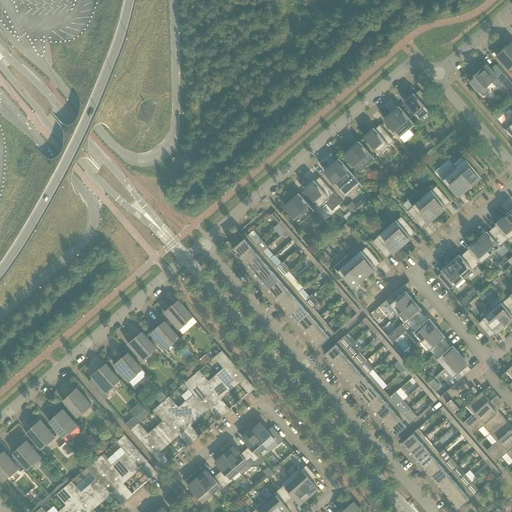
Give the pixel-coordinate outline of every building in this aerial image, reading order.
[(496,57),(507,69),(508,68),(509,69),(511,66),(511,43),(511,45),(510,44),(507,47),(506,46),(499,52),(500,53),(497,55),(498,56),(496,57)] [(482,96),(485,96),(489,93),(489,90),(486,87),(491,82),(494,86),(499,86),(501,84),(507,79),(496,65),(490,69),(486,65),(474,76),(475,77),(469,82),(478,92),(479,92),(482,96)] [(511,83),(507,79),(501,84),(511,96),(511,83)] [(420,90),(414,95),(405,103),(419,119),(434,107),(420,90)] [(500,109),(492,116),(496,121),(504,114),(510,109),(506,104),(500,109)] [(385,120),(399,137),(414,124),(400,108),(385,120)] [(511,113),(500,125),(505,131),(511,138),(511,113)] [(380,125),(374,130),(365,138),(379,154),(394,141),(380,125)] [(435,137),(430,142),(433,146),(439,141),(435,137)] [(354,147),(345,155),(349,159),(345,163),(351,169),(354,166),(359,172),(369,163),(374,159),(366,150),(360,142),(354,147)] [(415,150),(408,157),(414,164),(421,157),(415,150)] [(461,158),(453,164),(471,185),(485,172),(471,156),(465,162),(461,158)] [(334,164),(325,173),(331,180),(339,189),(345,195),(359,183),(354,176),(346,167),(340,160),(334,164)] [(471,185),(453,164),(439,177),(457,197),(471,185)] [(390,171),(387,173),(394,182),(402,175),(398,172),(396,174),(393,174),(390,171)] [(320,177),(305,190),(322,209),(327,205),(332,212),(342,203),(320,177)] [(436,186),(422,199),(436,215),(450,203),(436,186)] [(303,192),(300,195),(311,208),(315,205),(303,192)] [(413,206),(407,211),(415,220),(422,228),(427,223),(436,215),(422,199),(416,192),(407,199),(413,206)] [(285,207),(299,224),(314,211),(311,208),(300,195),(285,207)] [(352,202),(346,207),(354,216),(367,205),(362,199),(358,202),(355,204),(355,205),(352,202)] [(366,207),(361,212),(365,216),(370,212),(366,207)] [(271,215),(278,223),(282,221),(274,212),(271,215)] [(492,229),(504,243),(508,239),(509,240),(511,236),(511,224),(504,216),(495,224),(496,225),(492,229)] [(401,217),(387,229),(401,246),(415,233),(401,217)] [(278,223),(286,232),(289,229),(282,221),(278,223)] [(278,223),(274,228),(281,236),(286,232),(278,223)] [(286,232),(293,240),(296,237),(289,229),(286,232)] [(401,246),(387,229),(372,242),(387,258),(401,246)] [(477,239),(478,241),(490,255),(491,255),(496,262),(501,257),(498,253),(506,246),(504,243),(492,229),(487,233),(486,231),(477,239)] [(248,235),(233,248),(234,249),(236,251),(235,253),(239,258),(246,252),(260,239),(253,231),(248,235)] [(293,240),(300,248),(303,245),(296,237),(293,240)] [(261,239),(239,258),(240,258),(241,257),(243,260),(242,261),(246,266),(262,252),(267,248),(268,247),(261,239)] [(490,255),(478,241),(477,239),(468,247),(469,249),(465,253),(477,266),(481,263),(491,255),(490,255)] [(300,248),(307,256),(310,253),(303,245),(300,248)] [(366,247),(352,260),(366,276),(380,264),(366,247)] [(249,269),(254,274),(269,260),(274,256),(267,248),(262,252),(246,266),(247,266),(248,265),(251,268),(249,269)] [(307,256),(314,264),(317,261),(310,253),(307,256)] [(465,253),(460,256),(459,255),(450,263),(463,279),(473,271),(472,270),(477,266),(465,253)] [(366,276),(352,260),(348,255),(334,268),(352,289),(366,276)] [(281,264),(274,256),(269,260),(276,268),(281,264)] [(256,277),(261,282),(276,268),(269,260),(254,274),(255,273),(258,276),(256,277)] [(314,264),(321,273),(324,270),(317,261),(314,264)] [(276,268),(261,282),(262,281),(265,284),(263,285),(268,290),(283,276),(289,272),(290,270),(283,262),(281,264),(276,268)] [(437,276),(449,290),(454,286),(454,287),(463,279),(450,263),(441,271),(442,272),(437,276)] [(498,266),(493,270),(497,275),(502,271),(498,266)] [(321,273),(328,281),(332,278),(324,270),(321,273)] [(289,272),(283,276),(291,285),(296,280),(289,272)] [(270,293),(275,298),(291,285),(283,276),(268,290),(269,289),(272,292),(270,293)] [(328,281),(335,289),(339,286),(332,278),(328,281)] [(303,288),(296,280),(291,285),(298,293),(302,289),(303,288)] [(278,302),(282,307),(298,293),(291,285),(275,298),(275,299),(276,297),(279,301),(278,302)] [(335,289),(342,297),(346,294),(339,286),(335,289)] [(386,300),(379,307),(380,307),(391,319),(390,320),(391,321),(398,314),(412,302),(413,301),(405,291),(404,293),(400,288),(386,300)] [(298,293),(282,307),(284,306),(286,309),(285,310),(289,315),(305,301),(309,297),(302,289),(298,293)] [(342,297),(350,305),(353,302),(346,294),(342,297)] [(305,301),(289,315),(291,314),(293,317),(292,318),(296,323),(312,309),(319,303),(312,295),(309,297),(305,301)] [(467,296),(460,302),(464,306),(471,300),(467,296)] [(169,309),(164,313),(166,315),(179,329),(183,334),(197,322),(192,317),(178,300),(169,309)] [(511,307),(506,300),(501,304),(500,304),(492,311),(505,327),(511,321),(511,307)] [(404,322),(395,330),(400,336),(402,334),(405,332),(410,328),(424,315),(420,311),(421,310),(413,301),(398,314),(404,322)] [(353,302),(350,305),(357,314),(360,311),(353,302)] [(299,326),(303,331),(319,317),(312,309),(296,323),(298,322),(300,325),(299,326)] [(478,324),(490,338),(495,334),(496,335),(505,327),(492,311),(482,319),(483,320),(478,324)] [(410,328),(405,332),(406,332),(411,328),(421,340),(416,344),(417,345),(421,342),(437,328),(429,319),(428,320),(424,315),(410,328)] [(306,334),(310,339),(326,325),(319,317),(303,331),(304,331),(305,330),(307,333),(306,334)] [(363,320),(370,329),(373,326),(366,317),(363,320)] [(155,329),(150,333),(152,335),(159,343),(165,350),(179,338),(171,329),(164,321),(155,329)] [(326,325),(310,339),(311,340),(312,338),(314,341),(313,342),(318,348),(334,334),(326,325)] [(370,329),(377,337),(380,334),(373,326),(370,329)] [(434,355),(447,343),(444,338),(445,337),(437,328),(421,342),(429,351),(430,350),(434,355)] [(395,340),(400,336),(395,330),(388,336),(393,342),(395,340)] [(132,340),(128,344),(130,346),(136,354),(142,361),(156,349),(148,340),(142,332),(132,340)] [(352,344),(356,342),(348,333),(345,336),(352,344)] [(377,337),(384,345),(387,342),(380,334),(377,337)] [(400,336),(395,340),(397,342),(404,336),(402,334),(400,336)] [(331,363),(347,349),(352,344),(345,336),(324,353),(325,354),(328,357),(327,358),(331,363)] [(352,344),(359,353),(363,350),(356,342),(352,344)] [(384,345),(391,353),(395,351),(387,342),(384,345)] [(438,359),(437,360),(445,369),(461,355),(453,346),(451,347),(447,343),(434,355),(438,359)] [(347,349),(331,363),(333,362),(335,365),(334,366),(338,371),(354,357),(359,353),(352,344),(347,349)] [(223,368),(216,374),(230,391),(229,390),(238,382),(248,393),(246,395),(254,388),(222,350),(214,357),(223,368)] [(391,353),(398,361),(402,359),(395,351),(391,353)] [(118,361),(114,365),(116,367),(122,375),(128,382),(133,387),(147,375),(142,369),(135,360),(128,353),(118,361)] [(354,357),(338,371),(340,370),(342,373),(341,374),(345,379),(361,365),(366,361),(359,353),(354,357)] [(206,355),(199,360),(203,365),(210,360),(206,355)] [(457,382),(471,370),(467,365),(469,364),(461,355),(445,369),(453,378),(453,377),(457,382)] [(398,361),(405,370),(409,367),(402,359),(398,361)] [(361,365),(345,379),(345,380),(347,378),(349,381),(348,382),(352,387),(368,374),(372,370),(373,369),(366,361),(361,365)] [(92,379),(89,382),(105,399),(104,398),(109,395),(106,392),(119,380),(119,381),(120,380),(105,364),(96,372),(91,377),(92,379)] [(405,370),(412,377),(415,374),(409,367),(405,370)] [(452,387),(457,382),(453,377),(453,378),(445,369),(440,373),(452,387)] [(190,370),(185,374),(189,379),(191,377),(194,374),(190,370)] [(194,374),(191,377),(224,414),(232,408),(231,407),(229,409),(220,398),(229,390),(230,391),(216,374),(208,381),(199,370),(194,374)] [(375,382),(379,378),(372,370),(368,374),(375,382)] [(355,391),(359,396),(375,382),(368,374),(352,387),(352,388),(354,387),(356,389),(355,391)] [(412,377),(420,386),(423,383),(415,374),(412,377)] [(193,394),(186,401),(200,417),(199,416),(208,408),(218,419),(216,421),(224,414),(191,377),(189,379),(183,384),(193,394)] [(375,382),(359,396),(360,396),(361,395),(363,398),(362,399),(366,404),(382,390),(386,386),(379,378),(375,382)] [(420,386),(427,394),(430,392),(423,383),(420,386)] [(72,392),(63,401),(77,417),(91,405),(79,391),(77,388),(72,392)] [(396,393),(402,401),(403,400),(408,397),(400,388),(396,392),(397,392),(396,393)] [(369,407),(373,412),(389,398),(382,390),(366,404),(367,404),(368,403),(370,406),(369,407)] [(376,415),(380,420),(403,400),(402,401),(396,393),(397,392),(396,392),(389,398),(373,412),(374,412),(375,411),(377,414),(376,415)] [(430,392),(427,394),(434,403),(437,400),(430,392)] [(463,423),(468,429),(494,406),(492,407),(481,394),(482,393),(482,392),(466,406),(473,414),(463,423)] [(169,396),(161,403),(194,441),(201,434),(199,435),(190,424),(199,416),(200,418),(200,417),(186,401),(178,407),(169,396)] [(383,423),(388,428),(410,408),(409,409),(403,401),(404,401),(403,400),(380,420),(381,420),(382,419),(385,422),(383,423)] [(459,409),(453,401),(451,400),(446,404),(454,413),(459,409)] [(163,421),(155,427),(170,444),(170,443),(169,442),(178,434),(188,445),(186,447),(194,441),(161,403),(153,410),(163,421)] [(440,409),(447,418),(451,415),(443,406),(440,409)] [(483,425),(490,434),(506,420),(505,419),(504,421),(493,408),(494,406),(468,429),(473,434),(483,425)] [(99,407),(93,412),(97,417),(103,412),(99,407)] [(410,408),(388,428),(388,429),(389,427),(392,430),(390,431),(395,437),(418,417),(417,416),(416,417),(410,410),(411,409),(410,408)] [(58,413),(49,421),(56,429),(63,438),(77,426),(71,419),(65,411),(63,409),(58,413)] [(149,414),(144,409),(138,414),(142,419),(149,414)] [(447,418),(454,426),(458,423),(451,415),(447,418)] [(131,430),(139,422),(133,416),(125,423),(131,430)] [(36,424),(26,432),(33,440),(41,449),(55,437),(49,429),(42,422),(41,420),(36,424)] [(490,434),(485,437),(492,445),(487,450),(492,456),(511,438),(511,430),(504,421),(506,420),(490,434)] [(139,422),(131,430),(163,467),(171,460),(169,461),(159,450),(168,442),(170,444),(155,427),(148,433),(139,422)] [(260,423),(251,430),(265,447),(270,452),(278,445),(276,442),(282,437),(274,428),(269,433),(260,423)] [(454,426),(461,434),(465,431),(458,423),(454,426)] [(251,448),(246,452),(254,461),(260,456),(258,453),(265,447),(251,430),(242,438),(251,448)] [(404,447),(408,452),(424,438),(416,430),(402,442),(402,443),(403,443),(405,446),(404,447)] [(461,434),(469,442),(472,439),(465,431),(461,434)] [(126,453),(119,459),(133,476),(133,475),(132,474),(141,466),(151,477),(149,479),(157,472),(125,435),(116,442),(126,453)] [(411,455),(415,460),(431,446),(424,438),(408,452),(410,451),(412,454),(411,455)] [(511,438),(492,456),(496,461),(506,452),(511,459),(511,438)] [(469,442),(476,450),(479,448),(472,439),(469,442)] [(22,445),(13,453),(19,460),(27,470),(38,460),(41,458),(35,451),(28,443),(27,441),(22,445)] [(65,443),(60,448),(64,453),(69,448),(65,443)] [(96,448),(95,452),(98,456),(104,451),(99,445),(96,448)] [(233,446),(224,454),(241,473),(254,461),(246,452),(242,456),(233,446)] [(418,463),(422,468),(438,454),(431,446),(415,460),(416,460),(417,459),(418,460),(419,462),(418,463)] [(476,450),(483,459),(486,456),(479,448),(476,450)] [(0,475),(4,480),(18,468),(18,469),(18,468),(12,460),(6,454),(4,452),(0,455),(0,475)] [(99,457),(94,461),(127,499),(134,492),(132,493),(123,482),(132,474),(133,476),(119,459),(111,465),(102,454),(99,457)] [(224,472),(219,476),(227,485),(233,479),(231,476),(238,470),(240,473),(241,473),(224,454),(215,462),(224,472)] [(425,471),(429,476),(445,463),(438,454),(422,468),(423,469),(424,467),(426,470),(425,471)] [(483,459),(490,467),(493,464),(486,456),(483,459)] [(432,480),(436,484),(457,467),(450,459),(445,463),(429,476),(430,477),(431,476),(434,478),(432,480)] [(96,479),(88,485),(103,502),(102,500),(111,492),(121,504),(119,505),(119,506),(127,499),(94,461),(86,468),(96,479)] [(493,464),(490,467),(497,475),(501,472),(493,464)] [(302,475),(295,481),(309,497),(318,489),(309,479),(314,475),(306,466),(300,472),(302,475)] [(439,488),(444,493),(464,475),(457,467),(436,484),(437,485),(438,484),(441,487),(439,488)] [(206,470),(197,478),(211,494),(218,487),(221,490),(227,485),(219,476),(215,480),(206,470)] [(459,479),(444,493),(445,492),(448,495),(446,496),(451,501),(466,487),(471,483),(477,478),(469,470),(464,475),(459,479)] [(283,486),(279,490),(287,500),(292,496),(300,505),(309,497),(295,481),(294,482),(290,477),(282,484),(283,486)] [(211,494),(197,478),(188,486),(196,496),(192,500),(199,509),(206,503),(203,500),(211,494)] [(65,487),(64,487),(85,511),(95,511),(92,509),(101,501),(103,502),(88,485),(81,491),(72,481),(70,483),(65,487)] [(471,483),(451,501),(452,500),(455,503),(453,504),(458,509),(479,491),(479,490),(478,491),(471,483)] [(65,505),(58,511),(85,511),(64,487),(56,494),(65,505)] [(275,498),(268,504),(274,511),(290,511),(283,504),(287,500),(279,490),(272,495),(275,498)] [(342,508),(337,511),(362,511),(360,509),(354,502),(351,504),(344,510),(342,508)]
